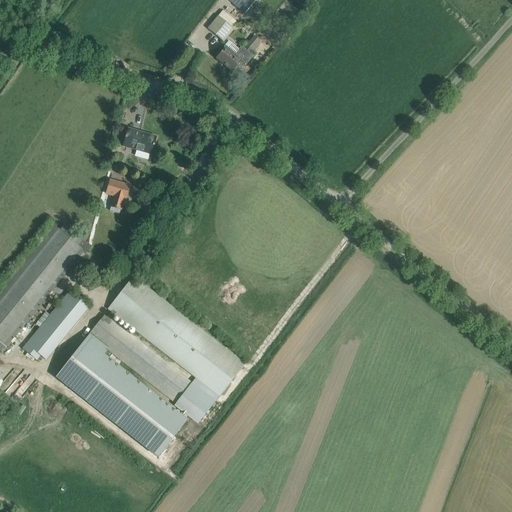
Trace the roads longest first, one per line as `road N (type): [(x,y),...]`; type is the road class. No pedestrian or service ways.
road 1 (unclassified): [(339,203),(212,104),(0,38)]
road 2 (unclassified): [(339,203),(511,18)]
road 3 (unclassified): [(511,349),(339,203)]
